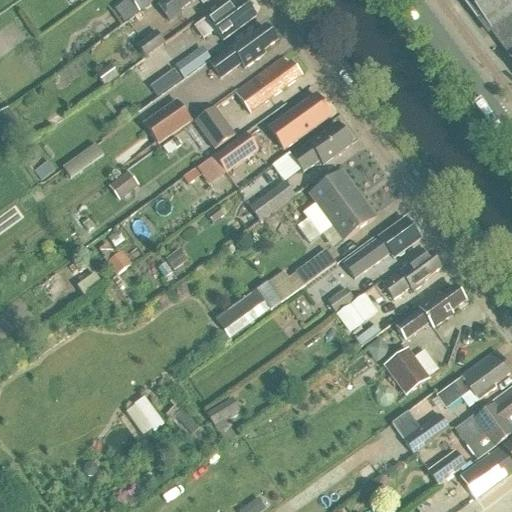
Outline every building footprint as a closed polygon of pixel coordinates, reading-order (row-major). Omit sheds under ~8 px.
[(139,16),(160,1),(158,0),(129,0),(129,1),(129,2),(117,11),(126,24),(138,15),(139,16)] [(162,0),(155,6),(169,25),(182,16),(180,14),(197,1),(202,8),(212,0),(162,0)] [(511,0),(464,0),(491,35),(498,29),(511,47),(511,58),(510,61),(511,63),(511,0)] [(241,1),(210,23),(208,20),(194,31),(203,42),(214,34),(222,45),(255,20),(241,1)] [(252,41),(249,37),(210,67),(221,81),(240,66),(245,72),(256,64),(254,62),(276,45),(265,31),(252,41)] [(146,61),(165,46),(155,34),(136,49),(146,61)] [(202,51),(175,70),(184,82),(210,63),(202,51)] [(283,61),(235,96),(250,117),(301,81),(290,65),(287,67),(283,61)] [(97,79),(104,89),(117,81),(110,70),(97,79)] [(172,71),(147,88),(155,100),(180,83),(172,71)] [(283,154),(331,120),(316,98),(268,132),(283,154)] [(177,104),(142,128),(157,149),(192,125),(177,104)] [(0,115),(0,133),(9,146),(25,134),(7,110),(0,115)] [(215,110),(194,125),(214,153),(235,139),(215,110)] [(336,128),(307,149),(307,150),(292,160),(303,176),(319,164),(323,169),(351,148),(336,128)] [(258,153),(246,137),(214,160),(226,177),(258,153)] [(168,158),(181,148),(176,141),(162,150),(168,158)] [(70,182),(102,159),(95,148),(62,171),(70,182)] [(183,182),(188,188),(201,178),(197,172),(183,182)] [(127,175),(107,189),(118,203),(137,189),(127,175)] [(332,229),(343,244),(374,221),(341,175),(309,199),(316,207),(303,216),(320,239),(332,229)] [(284,185),(249,211),(260,226),(295,200),(284,185)] [(212,227),(225,218),(219,210),(207,219),(212,227)] [(88,222),(82,227),(88,235),(94,230),(88,222)] [(345,268),(354,281),(388,256),(393,262),(420,243),(412,233),(413,229),(410,226),(407,225),(405,222),(378,242),(379,243),(345,268)] [(131,267),(121,255),(115,259),(106,246),(98,252),(108,264),(105,266),(115,279),(131,267)] [(173,274),(187,264),(179,252),(165,262),(173,274)] [(304,289),(335,266),(325,253),(294,275),(304,289)] [(430,257),(416,267),(414,265),(382,289),(392,303),(409,291),(412,295),(425,286),(425,283),(440,272),(430,257)] [(165,266),(158,271),(164,281),(172,276),(165,266)] [(266,285),(215,323),(230,343),(281,305),(304,289),(294,275),(288,280),(283,274),(267,286),(266,285)] [(84,300),(101,288),(94,278),(77,290),(84,300)] [(345,291),(326,305),(335,317),(354,303),(345,291)] [(418,312),(418,313),(395,330),(405,343),(428,327),(432,332),(449,320),(447,318),(464,305),(454,291),(440,301),(438,298),(418,312)] [(335,318),(349,337),(377,316),(364,298),(335,318)] [(382,369),(405,400),(429,382),(407,351),(382,369)] [(460,380),(460,381),(435,399),(445,412),(460,401),(468,412),(496,392),(494,389),(511,376),(496,354),(460,380)] [(473,420),(455,434),(466,448),(477,464),(494,451),(511,437),(511,433),(508,428),(511,425),(511,390),(491,406),(493,409),(474,423),(473,420)] [(134,408),(153,434),(163,427),(144,401),(134,408)] [(214,430),(232,418),(224,406),(206,418),(214,430)] [(174,422),(192,440),(199,432),(175,409),(166,417),(172,423),(174,422)] [(439,417),(403,442),(413,457),(449,431),(439,417)] [(511,441),(460,480),(475,502),(511,474),(511,441)] [(455,454),(427,474),(437,489),(465,468),(455,454)] [(87,480),(93,480),(96,476),(96,471),(92,467),(87,467),(83,471),(83,476),(87,480)] [(341,492),(345,499),(352,494),(347,487),(341,492)] [(427,511),(439,511),(444,509),(436,496),(423,505),(427,511)]
